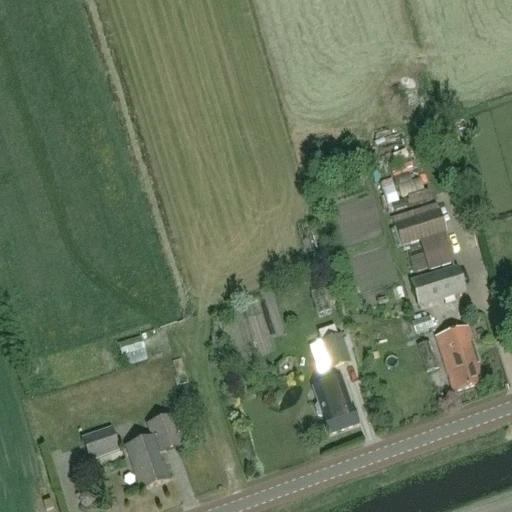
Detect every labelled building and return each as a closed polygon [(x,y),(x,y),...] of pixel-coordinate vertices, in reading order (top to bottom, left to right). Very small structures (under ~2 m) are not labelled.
[(398,183),(421,178),(417,160),(394,165),(398,183)] [(382,178),(391,201),(401,197),(391,174),(382,178)] [(436,204),(406,214),(390,219),(400,249),(446,234),(436,204)] [(417,309),(465,294),(457,267),(409,282),(417,309)] [(435,339),(453,395),(484,384),(466,329),(435,339)] [(328,370),(348,363),(339,334),(318,341),(328,370)] [(426,374),(438,370),(428,343),(417,347),(426,374)] [(342,380),(312,390),(318,406),(315,410),(318,418),(322,419),(329,438),(358,428),(351,408),(342,380)] [(151,439),(125,448),(140,491),(169,481),(163,464),(161,465),(157,455),(182,446),(171,416),(146,425),(151,439)] [(111,429),(81,440),(89,463),(120,452),(111,429)]
